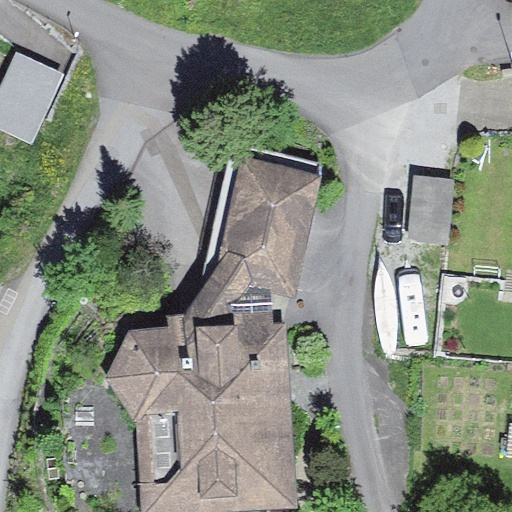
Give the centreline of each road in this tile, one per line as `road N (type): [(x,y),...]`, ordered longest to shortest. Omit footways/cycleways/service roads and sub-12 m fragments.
road 1 (residential): [(395,81),(362,167),(339,321),(375,471),(377,511)]
road 2 (residential): [(166,44),(54,242),(10,338),(0,412)]
road 3 (residential): [(166,44),(245,74),(351,92),(395,81)]
road 4 (residential): [(46,0),(166,44)]
